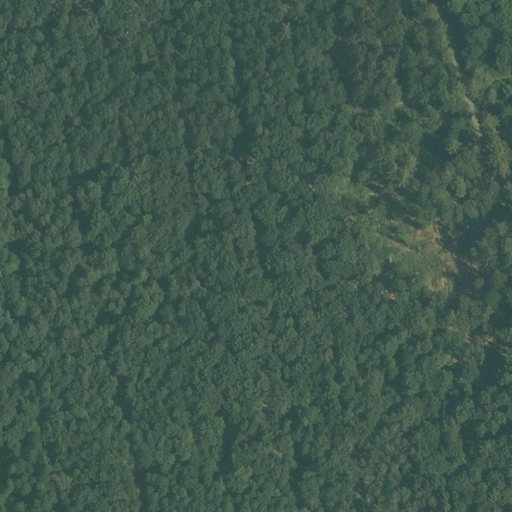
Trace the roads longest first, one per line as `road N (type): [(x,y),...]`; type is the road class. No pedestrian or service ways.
road 1 (track): [(0,199),(460,87)]
road 2 (track): [(430,0),(511,239)]
